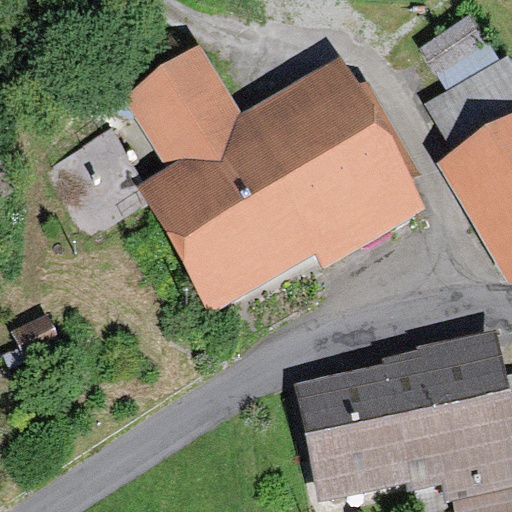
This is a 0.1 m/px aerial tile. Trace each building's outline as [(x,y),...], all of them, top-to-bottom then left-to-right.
[(472,15),(420,47),(448,92),(500,61),(472,15)] [(202,49),(124,96),(168,167),(136,187),(214,314),(316,252),(326,269),(427,207),(410,179),(422,172),(367,82),(360,87),(341,55),(242,115),(202,49)] [(511,61),(509,56),(500,61),(448,92),(426,105),(453,152),(511,117),(511,61)] [(511,117),(453,152),(437,161),(508,283),(511,281),(511,117)] [(105,141),(39,173),(67,230),(133,198),(105,141)] [(48,315),(12,332),(24,359),(61,342),(48,315)] [(384,364),(295,383),(321,503),(407,484),(409,493),(444,485),(449,511),(511,511),(511,408),(495,329),(419,346),(420,349),(383,357),(384,364)]
